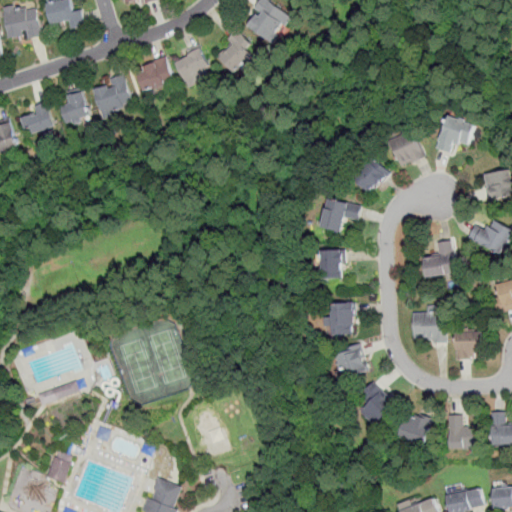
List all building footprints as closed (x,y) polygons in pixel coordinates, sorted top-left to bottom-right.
[(86,25),(83,10),(73,11),(71,0),(48,5),(54,24),(72,20),(73,28),(86,25)] [(293,16),(269,0),(262,0),(246,24),(274,44),(293,16)] [(37,9),(6,15),(11,41),(43,35),(37,9)] [(237,29),(253,43),(248,49),(254,55),(236,73),(217,55),(226,47),(223,44),(237,29)] [(176,61),(189,87),(210,75),(205,66),(210,63),(200,46),(176,61)] [(166,55),(174,77),(164,80),(166,84),(144,91),(138,73),(145,70),(143,64),(166,55)] [(94,89),(104,118),(116,115),(114,109),(132,102),(124,74),(111,79),(113,84),(94,89)] [(68,94),(85,89),(92,115),(69,123),(62,106),(72,104),(68,94)] [(51,103),(22,115),(31,138),(60,126),(51,103)] [(439,147),(454,154),(459,142),(469,147),(479,126),(453,115),(439,147)] [(0,153),(20,149),(13,118),(0,121),(0,153)] [(393,142),(405,167),(428,156),(416,131),(393,142)] [(374,194),(394,174),(380,160),(360,180),(374,194)] [(511,197),(511,171),(488,172),(489,198),(511,197)] [(365,207),(333,199),(326,228),(345,233),(349,218),(361,221),(365,207)] [(511,235),(511,226),(494,220),(491,228),(478,223),(471,241),(505,254),(511,235)] [(440,243),(441,257),(426,259),(428,278),(458,275),(455,242),(440,243)] [(324,249),(324,279),(346,279),(346,249),(324,249)] [(503,310),(511,307),(511,281),(496,286),(503,310)] [(357,334),(357,302),(334,302),(334,334),(357,334)] [(448,311),(416,311),(416,339),(448,339),(448,311)] [(458,331),(458,358),(484,358),(483,331),(458,331)] [(369,372),(363,345),(339,350),(345,378),(369,372)] [(82,391),(77,379),(41,394),(45,405),(82,391)] [(377,385),(356,404),(376,426),(397,407),(377,385)] [(511,424),(508,425),(507,411),(494,411),(494,445),(511,445),(511,424)] [(427,446),(434,423),(404,414),(397,436),(427,446)] [(452,449),(477,449),(477,427),(464,428),(464,414),(451,415),(452,449)] [(86,511),(129,511),(156,443),(102,423),(68,504),(86,511)] [(226,439),(222,427),(210,431),(214,443),(226,439)] [(68,482),(75,455),(60,450),(52,477),(68,482)] [(153,496),(177,505),(184,487),(161,477),(153,496)] [(511,486),(495,489),(497,509),(511,507),(511,486)] [(449,496),(453,511),(465,511),(487,506),(482,487),(449,496)] [(401,511),(441,511),(434,496),(401,511)] [(178,511),(180,509),(149,497),(144,510),(148,511),(178,511)]
